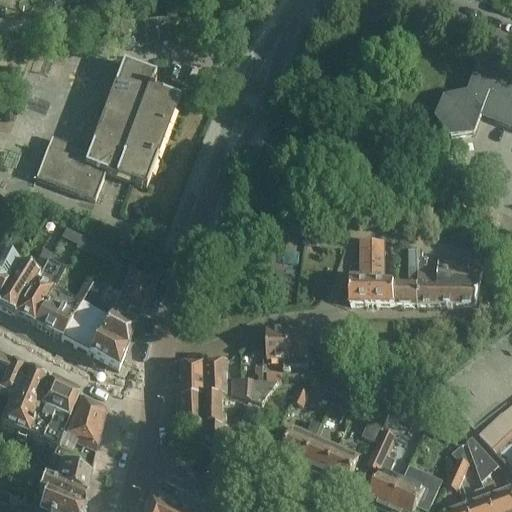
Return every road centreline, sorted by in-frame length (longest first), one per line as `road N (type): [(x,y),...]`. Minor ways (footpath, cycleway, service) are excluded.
road 1 (tertiary): [(160,348),(229,142),(269,52),(304,0)]
road 2 (residential): [(160,348),(216,351),(269,321),(344,314)]
road 3 (residential): [(145,414),(0,341)]
road 4 (residential): [(250,511),(138,460)]
